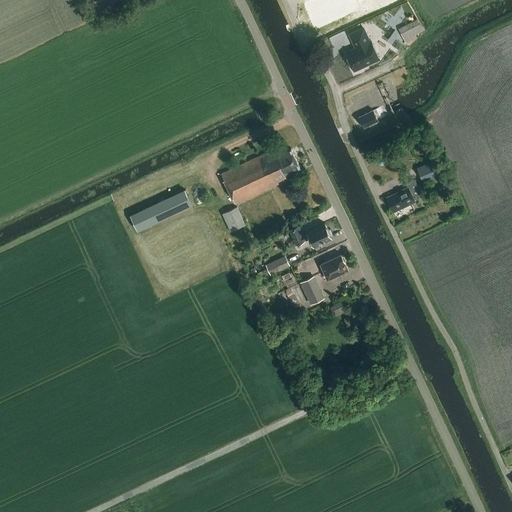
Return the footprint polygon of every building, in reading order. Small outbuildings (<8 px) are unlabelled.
[(359,8),(355,0),(317,0),(307,5),(318,28),(359,8)] [(419,23),(402,31),(406,40),(423,31),(419,23)] [(357,48),(346,52),(354,70),(380,58),(372,41),(370,42),(364,28),(350,34),(357,48)] [(374,110),(359,117),(364,127),(369,125),(370,126),(377,122),(377,121),(378,120),(374,110)] [(276,147),(221,173),(236,204),(279,184),(277,181),(286,177),(285,173),(300,166),(291,148),(279,153),(276,147)] [(417,165),(422,179),(436,173),(431,160),(417,165)] [(422,196),(415,179),(411,171),(403,175),(408,187),(387,197),(394,211),(416,201),(415,199),(422,196)] [(185,189),(131,214),(138,230),(192,205),(185,189)] [(237,207),(223,213),(231,230),(245,224),(237,207)] [(298,225),(290,229),(296,243),(310,237),(314,244),(315,244),(318,244),(320,242),(320,241),(331,236),(331,235),(332,233),(330,229),(328,229),(325,223),(302,233),(298,225)] [(341,254),(321,264),(328,279),(349,270),(345,261),(346,259),(344,255),(342,255),(341,254)] [(283,259),(282,257),(267,264),(271,273),(289,264),(286,258),(283,259)] [(312,277),(301,282),(311,304),(322,299),(312,277)] [(285,290),(294,307),(300,304),(292,287),(285,290)] [(330,306),(335,316),(348,310),(344,300),(330,306)]
